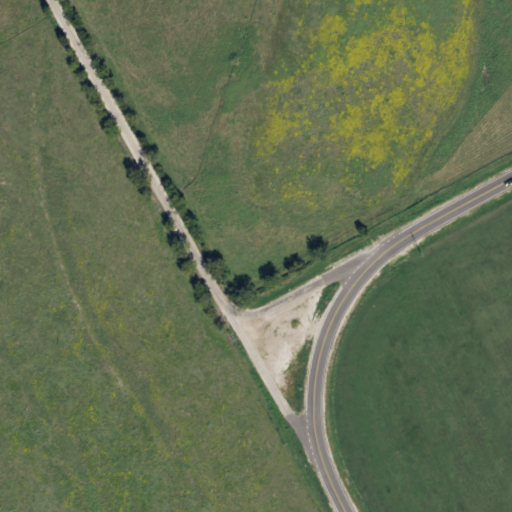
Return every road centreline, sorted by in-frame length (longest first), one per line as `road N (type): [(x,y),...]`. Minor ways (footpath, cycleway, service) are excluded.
road 1 (residential): [(55,0),(334,491)]
road 2 (tertiary): [(378,252),(346,293),(318,361),(319,442),(334,491)]
road 3 (residential): [(241,327),(378,252)]
road 4 (tertiary): [(378,252),(511,179)]
